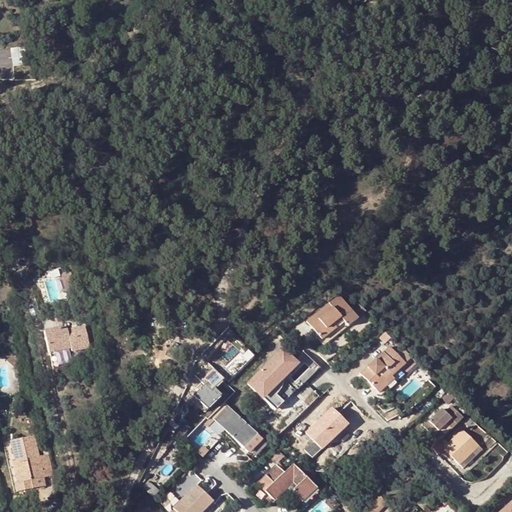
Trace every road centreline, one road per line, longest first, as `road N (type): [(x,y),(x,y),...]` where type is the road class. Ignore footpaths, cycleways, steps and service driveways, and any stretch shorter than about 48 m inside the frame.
road 1 (track): [(118,511),(195,357),(215,334),(258,185),(283,140),(312,110),(415,43),(423,11),(405,0)]
road 2 (track): [(188,0),(153,9),(131,37),(70,76),(0,89)]
